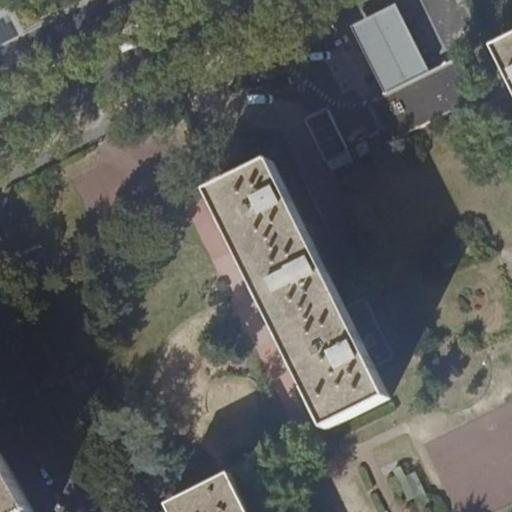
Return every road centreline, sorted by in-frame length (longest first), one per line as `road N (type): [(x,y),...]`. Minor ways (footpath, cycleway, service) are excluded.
road 1 (primary): [(0,128),(264,0)]
road 2 (residential): [(0,350),(89,511)]
